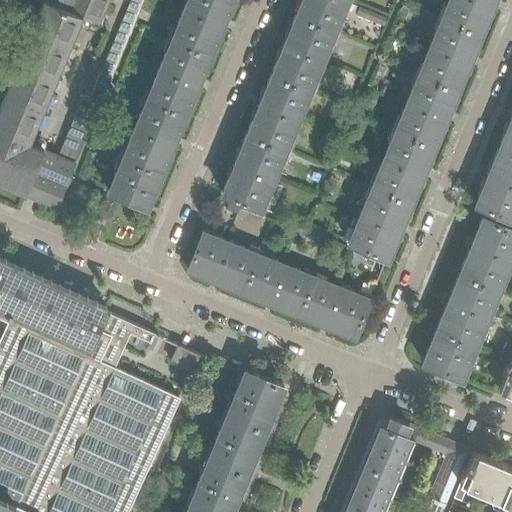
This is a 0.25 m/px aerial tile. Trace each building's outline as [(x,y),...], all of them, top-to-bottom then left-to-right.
[(42,0),(0,101),(0,183),(55,206),(101,97),(91,93),(83,89),(56,154),(26,142),(80,15),(97,22),(105,0),(42,0)] [(184,0),(168,41),(206,56),(229,0),(184,0)] [(298,0),(294,12),(333,28),(344,0),(298,0)] [(445,0),(439,15),(479,31),(491,0),(445,0)] [(348,2),(345,8),(353,12),(356,6),(348,2)] [(385,17),(359,6),(356,14),(382,24),(385,17)] [(333,28),(294,12),(269,72),(308,88),(333,28)] [(416,71),(456,87),(479,31),(439,15),(416,71)] [(168,41),(140,107),(178,123),(206,56),(168,41)] [(416,71),(392,129),(432,145),(456,87),(416,71)] [(101,97),(103,97),(111,76),(100,72),(91,93),(101,97)] [(269,72),(244,133),(283,149),(308,88),(269,72)] [(140,107),(116,167),(153,182),(178,123),(140,107)] [(511,152),(511,108),(496,146),(511,152)] [(392,129),(369,184),(409,201),(432,145),(392,129)] [(283,149),(244,133),(221,190),(259,206),(283,149)] [(474,201),(485,206),(511,217),(511,152),(496,146),(474,201)] [(153,182),(116,167),(107,188),(144,203),(153,182)] [(346,240),(386,256),(409,201),(369,184),(346,240)] [(240,205),(228,200),(225,209),(236,213),(240,205)] [(511,250),(511,225),(482,213),(455,278),(494,295),(511,250)] [(186,268),(241,290),(258,252),(202,229),(186,268)] [(241,290),(297,312),(314,274),(258,252),(241,290)] [(105,307),(0,258),(0,316),(9,321),(0,340),(0,511),(122,511),(177,395),(112,365),(127,331),(148,341),(153,331),(104,309),(105,307)] [(354,335),(354,334),(370,294),(357,289),(356,292),(314,274),(297,312),(354,335)] [(428,344),(467,360),(494,295),(455,278),(428,344)] [(195,372),(202,354),(177,343),(169,360),(195,372)] [(467,360),(428,344),(422,360),(461,376),(467,360)] [(207,358),(240,372),(242,365),(210,352),(207,358)] [(511,356),(509,356),(496,388),(511,394),(511,356)] [(263,427),(281,382),(242,365),(240,372),(224,411),(263,427)] [(224,411),(205,456),(244,472),(263,427),(224,411)] [(382,511),(413,439),(418,426),(389,415),(385,426),(379,424),(341,511),(382,511)] [(444,502),(468,446),(418,426),(413,439),(446,452),(427,495),(444,502)] [(511,479),(508,477),(511,466),(511,464),(471,448),(452,495),(460,499),(466,484),(508,501),(511,492),(511,479)] [(205,456),(187,499),(216,511),(227,511),(244,472),(205,456)] [(511,511),(511,492),(508,501),(504,511),(489,511),(488,511),(511,511)] [(439,511),(443,503),(431,498),(425,511),(439,511)] [(216,511),(187,499),(181,511),(216,511)]
